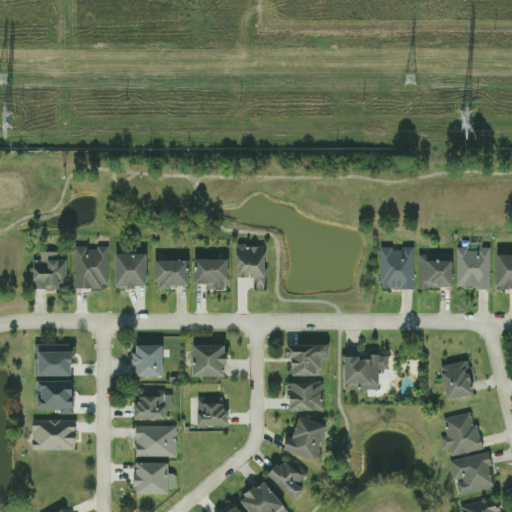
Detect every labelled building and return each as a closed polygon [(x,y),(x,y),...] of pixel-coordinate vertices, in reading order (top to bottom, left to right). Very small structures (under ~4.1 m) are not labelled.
[(237,274),(253,274),(253,289),(266,289),(266,245),(237,245),(237,274)] [(74,287),(107,288),(108,247),(74,247),(74,287)] [(380,248),(380,288),(414,288),(414,247),(380,248)] [(490,287),(490,248),(456,248),(457,287),(490,287)] [(66,287),(66,260),(57,260),(57,251),(40,251),(40,260),(33,260),(33,287),(66,287)] [(147,253),(115,254),(116,287),(147,287),(147,253)] [(454,254),(418,254),(418,287),(453,288),(454,254)] [(228,258),(195,259),(195,283),(207,283),(207,288),(228,288),(228,258)] [(190,260),(156,259),(156,289),(169,289),(169,285),(189,285),(190,260)] [(34,375),(74,375),(73,351),(69,351),(69,343),(34,344),(34,375)] [(293,376),(321,375),(321,358),(330,358),(329,343),(287,344),(287,358),(293,358),(293,376)] [(163,344),(135,344),(135,376),(163,376),(163,344)] [(227,376),(227,344),(193,344),(193,376),(227,376)] [(345,390),(379,389),(379,369),(388,369),(388,355),(345,356),(345,390)] [(468,360),(440,366),(448,400),(475,394),(468,360)] [(74,414),(75,380),(37,380),(37,409),(60,410),(60,413),(74,414)] [(288,410),(323,411),(323,383),(289,382),(288,410)] [(171,392),(138,391),(138,403),(135,403),(135,419),(165,419),(165,409),(171,409),(171,392)] [(229,425),(229,409),(223,409),(223,397),(197,397),(198,425),(229,425)] [(451,456),(483,449),(477,424),(473,425),(470,412),(442,418),(446,436),(440,437),(442,450),(449,448),(451,456)] [(284,450),(317,460),(328,425),(300,416),(292,438),(288,437),(284,450)] [(32,450),(75,450),(75,420),(32,420),(32,450)] [(176,426),(135,425),(135,457),(175,457),(176,426)] [(489,466),(492,465),(489,452),(449,460),(453,482),(456,482),(459,494),(493,487),(489,466)] [(268,476),(295,498),(309,481),(283,459),(268,476)] [(176,493),(176,474),(169,474),(169,463),(137,462),(136,492),(176,493)] [(499,511),(495,497),(461,506),(462,511),(499,511)]
